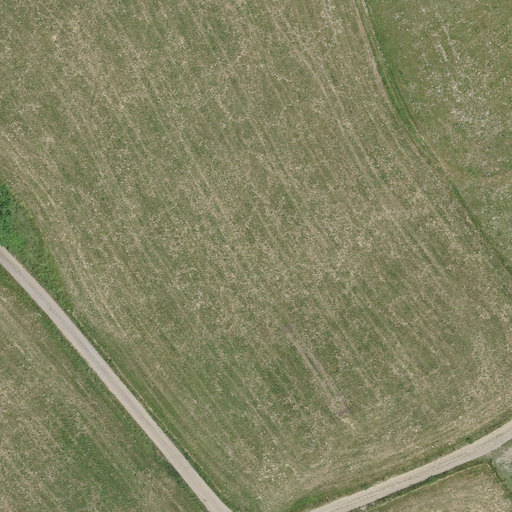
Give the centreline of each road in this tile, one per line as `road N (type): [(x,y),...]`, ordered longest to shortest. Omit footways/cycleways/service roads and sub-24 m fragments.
road 1 (track): [(0,249),(225,511)]
road 2 (track): [(326,511),(511,423)]
